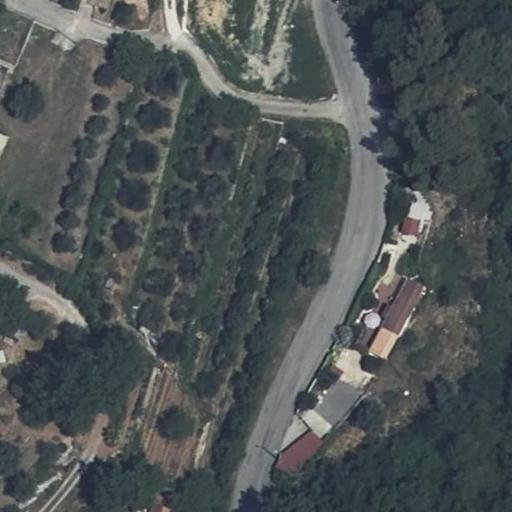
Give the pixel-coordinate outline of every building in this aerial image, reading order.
[(0,98),(14,64),(2,60),(7,48),(0,45),(0,98)] [(18,52),(7,48),(2,60),(14,64),(18,52)] [(405,275),(373,352),(394,360),(426,284),(405,275)] [(444,338),(424,331),(407,389),(423,395),(444,338)] [(326,435),(361,388),(335,370),(301,416),(326,435)] [(279,458),(292,473),(327,445),(313,429),(279,458)]
